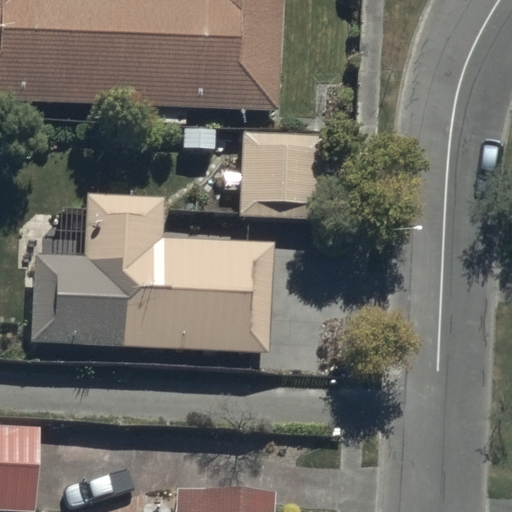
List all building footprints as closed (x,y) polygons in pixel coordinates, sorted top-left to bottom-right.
[(0,0),(0,120),(153,128),(153,135),(185,136),(185,129),(277,132),(280,0),(0,0)] [(322,147),(242,146),(239,234),(319,237),(322,147)] [(83,271),(30,269),(26,361),(269,372),(274,261),(160,255),(162,216),(86,212),(83,271)] [(0,511),(34,511),(34,430),(0,429),(0,511)] [(271,511),(272,503),(174,497),(173,511),(271,511)]
